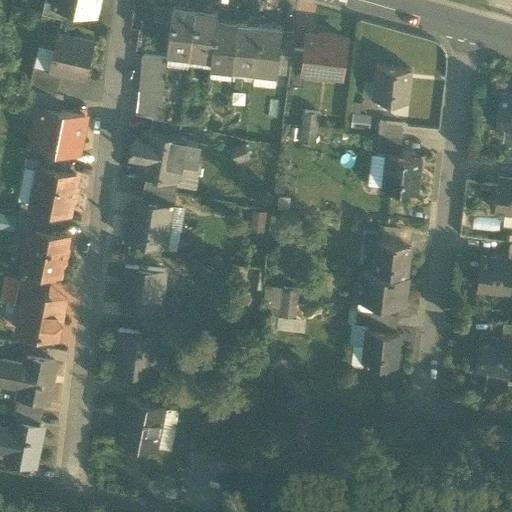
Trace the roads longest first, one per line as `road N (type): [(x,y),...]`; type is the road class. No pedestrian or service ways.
road 1 (residential): [(124,0),(69,461)]
road 2 (residential): [(466,24),(422,402)]
